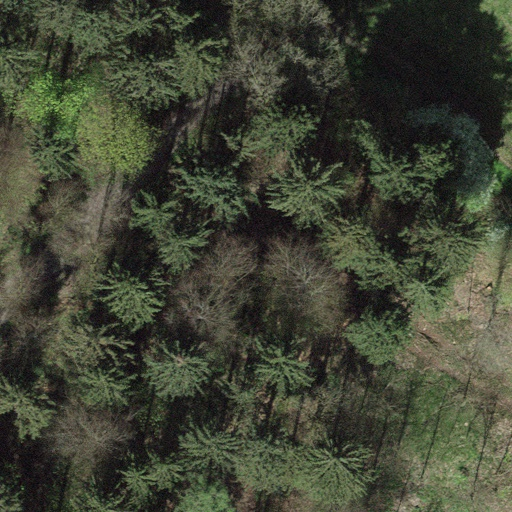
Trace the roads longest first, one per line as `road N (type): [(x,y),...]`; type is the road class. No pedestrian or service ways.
road 1 (track): [(0,303),(236,64),(305,35)]
road 2 (track): [(305,35),(511,193)]
